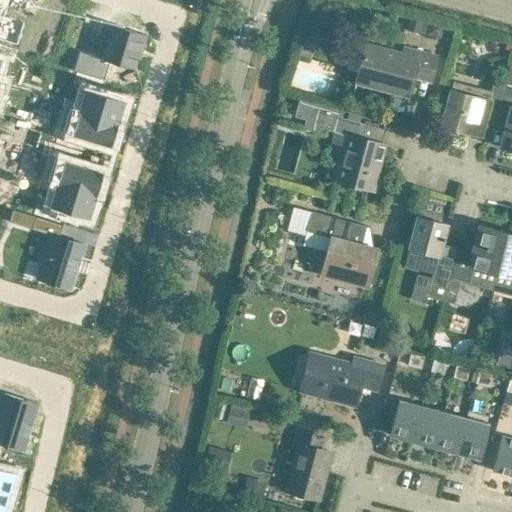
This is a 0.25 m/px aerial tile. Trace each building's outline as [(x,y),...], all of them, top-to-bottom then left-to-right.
[(0,0),(0,39),(17,45),(25,21),(5,15),(9,0),(0,0)] [(79,51),(73,70),(76,71),(104,79),(109,61),(133,68),(137,58),(139,59),(147,34),(113,24),(103,58),(79,51)] [(26,39),(22,51),(45,58),(49,46),(26,39)] [(0,66),(2,60),(13,64),(18,50),(0,44),(0,66)] [(430,81),(437,55),(407,48),(405,54),(366,44),(356,81),(374,85),(374,83),(387,86),(386,90),(408,96),(413,77),(430,81)] [(76,71),(72,85),(85,89),(79,110),(78,111),(118,123),(125,100),(100,93),(104,80),(104,79),(76,71)] [(495,120),(503,87),(493,85),(491,91),(453,82),(442,124),(468,131),(470,123),(483,126),(485,118),(495,120)] [(511,89),(503,87),(495,120),(505,123),(499,147),(501,148),(502,144),(511,146),(511,89)] [(361,116),(348,113),(347,119),(341,117),(343,109),(299,98),(296,110),(307,113),(303,129),(324,134),(326,129),(346,134),(334,180),(373,190),(378,172),(376,172),(378,163),(380,163),(385,144),(361,137),(364,124),(359,122),(361,116)] [(59,130),(55,143),(82,151),(86,138),(111,146),(118,123),(78,111),(79,110),(69,107),(63,127),(62,131),(59,130)] [(54,158),(47,181),(56,184),(56,183),(96,195),(103,172),(78,165),(82,151),(55,143),(50,157),(54,158)] [(11,144),(7,155),(15,157),(18,146),(11,144)] [(7,155),(4,167),(11,169),(15,157),(7,155)] [(37,201),(33,215),(36,216),(60,224),(64,210),(89,218),(96,195),(56,183),(56,184),(49,205),(37,201)] [(292,206),(286,230),(306,235),(304,245),(327,251),(321,275),(368,287),(378,248),(372,247),(370,226),(292,206)] [(36,216),(32,229),(51,234),(37,278),(70,288),(75,272),(76,273),(77,271),(75,271),(78,261),(80,261),(80,259),(79,259),(84,243),(59,236),(63,224),(60,224),(36,216)] [(409,247),(404,266),(422,271),(435,274),(444,240),(445,237),(443,236),(446,224),(417,216),(412,236),(409,247)] [(491,289),(506,232),(504,235),(479,229),(481,225),(479,224),(472,251),(456,247),(456,249),(452,268),(451,269),(449,278),(467,283),(491,289)] [(511,237),(507,236),(508,232),(506,232),(491,289),(511,294),(511,237)] [(443,300),(449,278),(451,269),(441,266),(438,279),(432,277),(427,296),(443,300)] [(375,324),(379,312),(370,309),(364,313),(362,321),(375,324)] [(364,325),(361,335),(372,338),(375,328),(364,325)] [(393,354),(395,349),(398,335),(380,330),(374,349),(393,354)] [(312,353),(307,370),(302,389),(321,394),(321,392),(335,396),(334,399),(354,405),(359,385),(376,390),(383,365),(355,357),(353,364),(312,353)] [(420,369),(423,357),(411,354),(408,365),(420,369)] [(433,360),(430,372),(443,375),(446,363),(433,360)] [(453,378),(466,381),(469,369),(456,366),(453,378)] [(479,372),(475,384),(488,387),(491,375),(479,372)] [(0,442),(23,449),(27,435),(28,435),(29,433),(28,433),(30,425),(31,425),(32,424),(31,423),(37,403),(4,393),(0,405),(0,442)] [(411,442),(421,404),(398,398),(389,434),(403,438),(403,440),(411,442)] [(434,446),(444,410),(421,404),(411,442),(420,445),(420,443),(434,446)] [(456,454),(466,416),(444,410),(434,446),(448,450),(448,452),(456,454)] [(466,416),(456,454),(464,456),(465,455),(480,459),(489,422),(466,416)] [(322,437),(303,432),(296,430),(293,442),(299,443),(286,490),(318,498),(326,470),(320,468),(325,451),(319,449),(322,437)] [(511,475),(511,438),(501,435),(492,470),(511,475)] [(209,445),(204,464),(223,470),(229,450),(209,445)] [(0,490),(10,494),(16,473),(0,468),(0,490)] [(267,482),(247,477),(242,495),(262,500),(267,482)] [(0,511),(4,511),(10,494),(0,490),(0,511)]
